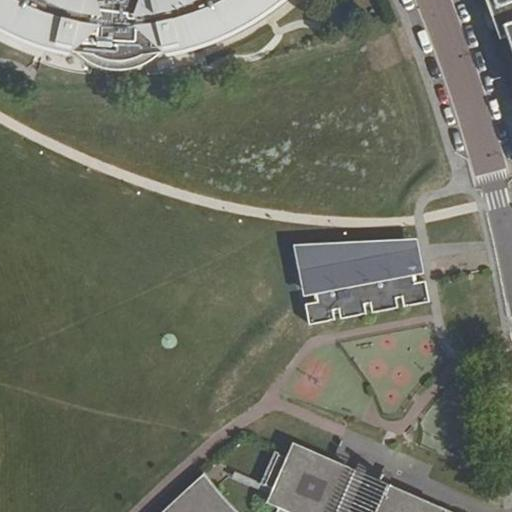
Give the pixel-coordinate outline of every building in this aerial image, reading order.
[(0,0),(0,23),(39,43),(41,43),(43,45),(51,46),(53,47),(70,51),(72,51),(77,53),(79,54),(81,56),(83,58),(92,64),(93,64),(99,67),(100,67),(102,68),(103,68),(104,68),(124,70),(125,69),(130,69),(131,68),(138,67),(144,64),(145,64),(152,60),(153,58),(154,58),(155,57),(157,56),(158,55),(160,53),(167,51),(169,51),(186,47),(188,46),(191,46),(225,34),(265,11),(269,8),(271,7),(279,0),(0,0)] [(488,0),(502,36),(509,34),(496,0),(488,0)] [(511,0),(496,0),(509,34),(511,43),(511,0)] [(416,268),(411,244),(300,250),(309,294),(315,293),(316,300),(304,303),(309,324),(328,321),(327,318),(333,317),(333,313),(338,312),(339,318),(359,315),(359,312),(365,311),(364,307),(370,306),(371,312),(397,307),(396,301),(401,300),(402,304),(408,303),(409,304),(428,300),(425,280),(414,282),(411,268),(416,268)] [(295,462),(277,454),(265,485),(280,492),(278,498),(276,502),(281,504),(291,508),(299,511),(337,511),(352,480),(349,479),(350,475),(347,474),(349,469),(331,461),(327,469),(296,456),(295,462)] [(346,511),(368,463),(360,460),(355,471),(352,480),(337,511),(346,511)] [(280,492),(265,485),(215,464),(215,465),(214,466),(212,467),(210,468),(278,498),(280,492)] [(355,471),(349,469),(347,474),(350,475),(349,479),(352,480),(355,471)] [(384,469),(365,511),(375,511),(384,491),(392,473),(384,469)] [(238,511),(226,501),(203,473),(163,511),(238,511)] [(384,491),(375,511),(448,511),(418,499),(417,502),(414,500),(412,503),(384,491)]
